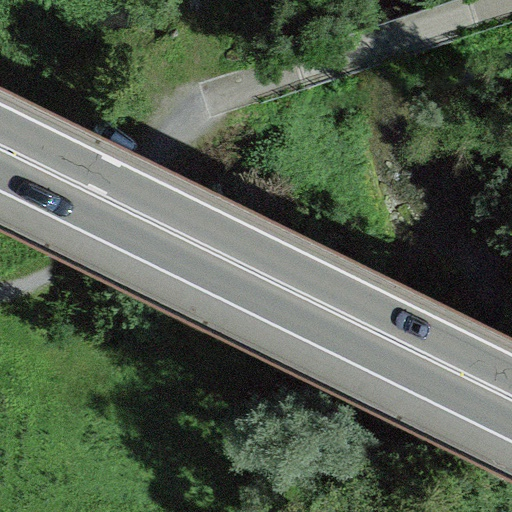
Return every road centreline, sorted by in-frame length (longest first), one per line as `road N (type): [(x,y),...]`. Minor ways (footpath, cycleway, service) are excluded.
road 1 (track): [(511,1),(212,104),(63,267),(0,293)]
road 2 (trunk): [(0,151),(511,402)]
